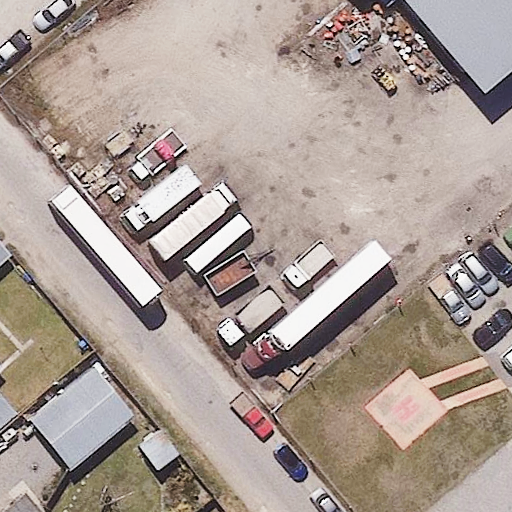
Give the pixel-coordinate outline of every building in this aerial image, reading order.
[(136,0),(92,0),(81,12),(102,34),(136,0)] [(511,0),(376,0),(468,105),(511,65),(511,0)] [(204,44),(179,20),(140,61),(166,85),(204,44)] [(0,270),(15,257),(0,240),(0,270)] [(134,418),(94,372),(23,432),(63,479),(134,418)] [(0,428),(21,411),(0,386),(0,428)] [(163,461),(143,433),(127,443),(152,471),(163,461)] [(59,511),(33,479),(0,506),(0,511),(59,511)]
